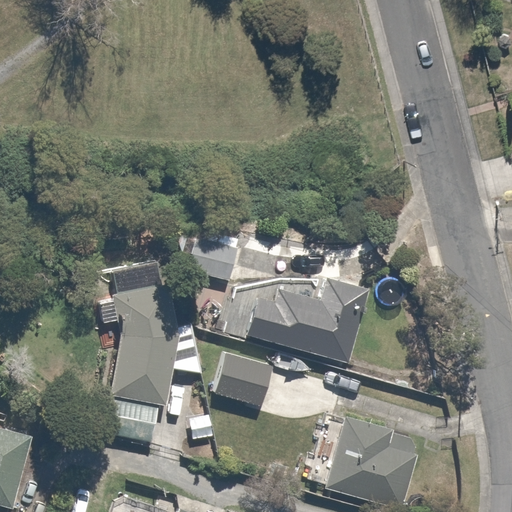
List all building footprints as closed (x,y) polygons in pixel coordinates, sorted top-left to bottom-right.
[(223,278),(234,234),(199,225),(187,269),(223,278)] [(367,285),(323,274),(318,293),(263,280),(260,294),(250,291),(241,330),(350,357),(367,285)] [(99,319),(113,317),(117,336),(109,386),(163,395),(166,366),(194,363),(191,320),(171,321),(165,290),(142,295),(141,290),(95,299),(99,319)] [(278,362),(269,392),(314,406),(323,376),(278,362)] [(387,438),(390,424),(341,412),(322,483),(398,503),(413,445),(387,438)] [(32,425),(0,417),(0,500),(13,503),(32,425)] [(182,483),(172,511),(152,511),(118,501),(114,511),(222,511),(227,497),(182,483)]
